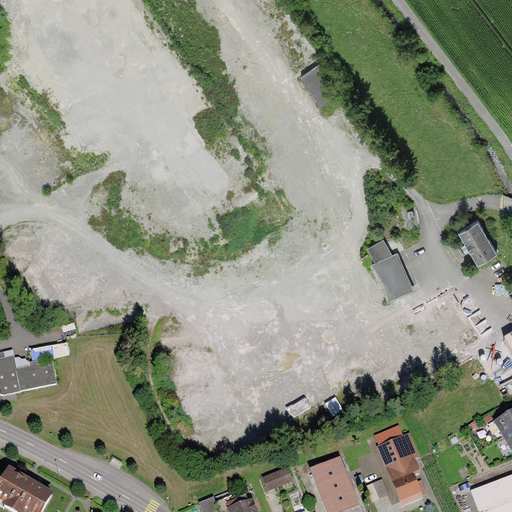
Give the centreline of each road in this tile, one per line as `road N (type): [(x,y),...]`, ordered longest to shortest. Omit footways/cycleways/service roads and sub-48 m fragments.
road 1 (track): [(399,0),(511,148)]
road 2 (primary): [(0,429),(152,511)]
road 3 (unknown): [(172,296),(158,310),(15,340)]
